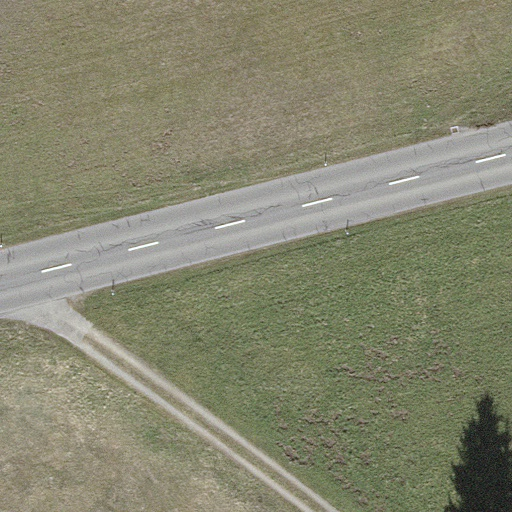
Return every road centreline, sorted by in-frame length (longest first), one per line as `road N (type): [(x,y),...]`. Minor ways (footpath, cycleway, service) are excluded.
road 1 (secondary): [(511,166),(0,295)]
road 2 (track): [(296,511),(16,291)]
